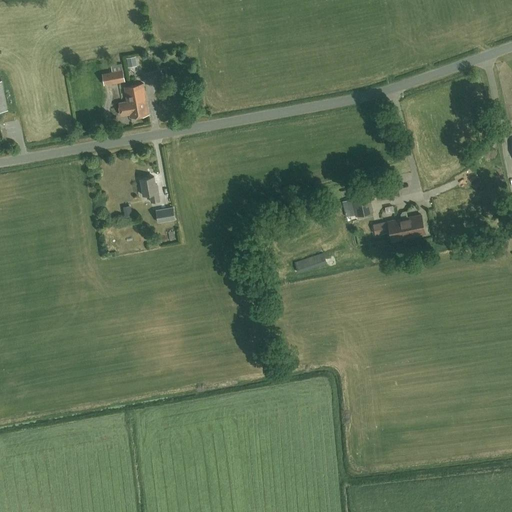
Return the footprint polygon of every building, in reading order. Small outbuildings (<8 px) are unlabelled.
[(130,60),(132,69),(138,67),(136,58),(130,60)] [(160,70),(143,73),(145,83),(162,80),(160,70)] [(111,84),(124,82),(122,71),(112,72),(109,73),(111,84)] [(126,100),(145,97),(143,83),(123,86),(123,87),(124,87),(126,100)] [(149,113),(145,97),(126,100),(126,101),(119,103),(121,114),(128,113),(129,117),(149,113)] [(151,201),(159,200),(156,183),(155,183),(154,176),(140,178),(143,195),(150,193),(151,201)] [(450,183),(452,188),(460,185),(458,180),(450,183)] [(349,190),(355,214),(371,211),(365,186),(349,190)] [(158,221),(174,218),(172,206),(155,209),(158,221)] [(404,217),(408,236),(425,232),(421,213),(404,217)] [(408,236),(404,217),(387,220),(387,221),(373,224),(375,233),(390,230),(392,239),(408,236)] [(297,271),(326,262),(323,252),(294,261),(297,271)]
